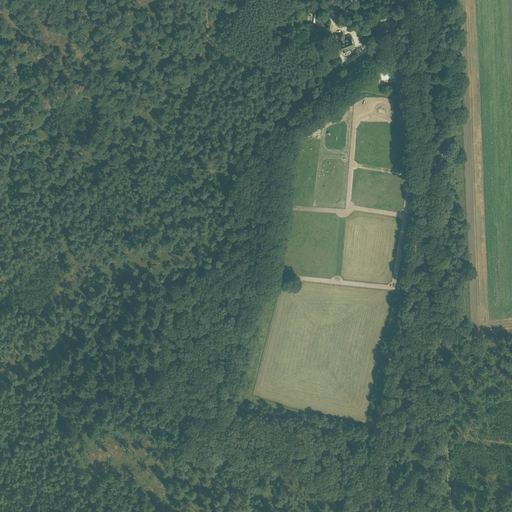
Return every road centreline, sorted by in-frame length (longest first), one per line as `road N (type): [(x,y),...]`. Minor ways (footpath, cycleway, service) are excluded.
road 1 (track): [(0,367),(71,286),(221,175),(305,94),(245,60),(195,54),(67,67),(0,33)]
road 2 (track): [(452,0),(452,128),(426,186),(387,411),(352,511)]
road 3 (unknown): [(0,193),(56,185),(148,148),(211,54),(216,0)]
road 4 (track): [(450,511),(444,405),(471,336)]
